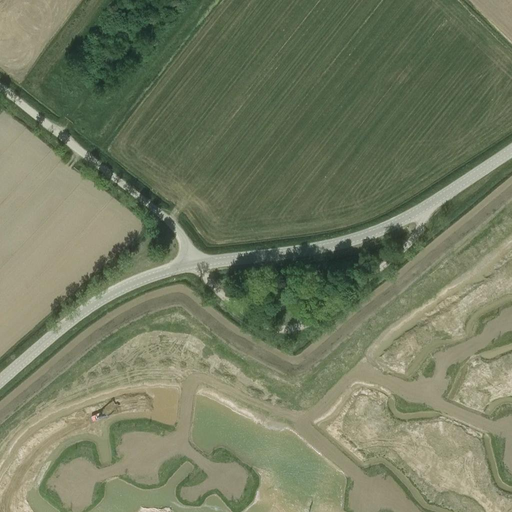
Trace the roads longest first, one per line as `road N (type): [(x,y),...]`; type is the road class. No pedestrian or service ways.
road 1 (unclassified): [(511,149),(429,204),(361,236),(194,265)]
road 2 (unclassified): [(194,265),(169,222),(0,87)]
road 3 (unclassified): [(0,382),(104,297),(194,265)]
